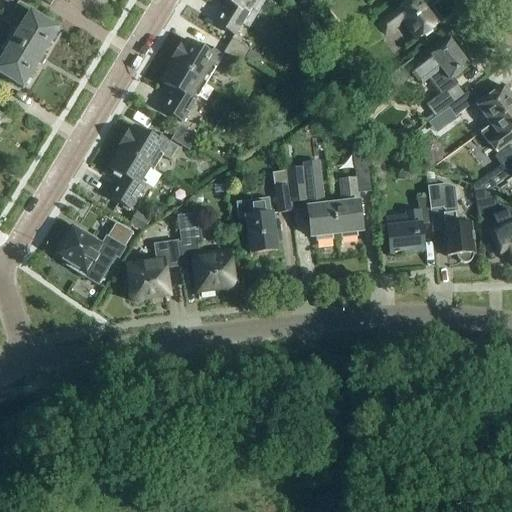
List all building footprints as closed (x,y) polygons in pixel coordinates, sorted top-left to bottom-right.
[(259,0),(216,0),(226,5),(222,10),(226,12),(216,27),(234,38),(242,26),(248,30),(265,3),(259,0)] [(378,28),(384,37),(402,23),(416,42),(437,27),(416,0),(414,0),(395,14),(396,15),(378,28)] [(0,58),(0,78),(22,91),(38,66),(41,66),(45,60),(43,58),(58,32),(31,15),(33,12),(18,3),(7,21),(21,29),(2,60),(0,58)] [(232,41),(228,48),(245,59),(249,52),(232,41)] [(175,63),(173,66),(204,85),(212,70),(214,71),(222,59),(205,48),(203,52),(187,42),(183,49),(180,48),(172,61),(175,63)] [(418,68),(411,73),(421,87),(428,82),(440,97),(454,86),(451,82),(468,69),(449,44),(431,58),(418,68)] [(245,59),(228,48),(224,55),(241,66),(245,59)] [(204,85),(173,66),(161,85),(173,92),(170,96),(173,98),(164,114),(182,125),(197,100),(195,98),(204,85)] [(393,92),(409,81),(400,70),(385,81),(393,92)] [(434,119),(438,116),(448,109),(464,98),(456,86),(454,86),(440,97),(426,107),(434,119)] [(476,108),(490,127),(511,111),(511,96),(510,98),(503,88),(476,108)] [(471,93),(464,98),(448,109),(449,110),(455,119),(478,102),(471,93)] [(449,110),(428,125),(436,136),(456,121),(455,119),(449,110)] [(511,111),(490,127),(491,128),(480,135),(494,155),(509,144),(511,145),(511,111)] [(180,128),(175,135),(193,146),(198,139),(180,128)] [(122,150),(120,152),(149,170),(149,171),(150,172),(160,157),(170,163),(178,150),(169,145),(152,135),(150,138),(135,129),(130,136),(128,134),(119,148),(122,150)] [(193,146),(175,135),(171,142),(189,153),(193,146)] [(494,159),(501,169),(511,161),(511,149),(511,148),(494,159)] [(352,150),(355,173),(368,172),(365,149),(352,150)] [(149,170),(120,152),(109,171),(120,178),(117,183),(120,185),(111,200),(129,211),(145,186),(143,185),(150,172),(149,171),(149,170)] [(473,188),(474,195),(483,194),(494,200),(504,192),(508,198),(511,194),(511,168),(505,174),(501,169),(473,188)] [(286,174),(290,205),(307,203),(308,210),(311,239),(316,239),(317,243),(332,241),(331,237),(337,236),(333,207),(324,208),(319,169),(286,173),(286,174)] [(291,214),(290,205),(286,174),(273,176),(278,216),(291,214)] [(342,206),(333,207),(337,236),(341,236),(342,240),(357,239),(356,234),(362,233),(358,204),(356,181),(340,183),(342,206)] [(460,265),(461,266),(463,266),(465,266),(466,266),(468,265),(470,264),(471,263),(472,262),(472,261),(473,260),(473,258),(473,257),(470,227),(457,228),(455,216),(452,192),(443,189),(428,191),(432,235),(444,234),(447,260),(456,259),(456,260),(456,261),(457,262),(457,263),(459,265),(460,265)] [(483,194),(474,195),(478,219),(494,216),(500,231),(491,235),(493,243),(495,250),(501,256),(507,254),(511,264),(511,209),(492,201),(494,200),(483,194)] [(280,243),(278,224),(272,224),(269,200),(236,205),(238,221),(246,220),(251,256),(254,256),(256,258),(265,257),(266,254),(276,253),(275,243),(280,243)] [(386,221),(387,231),(389,257),(393,256),(394,260),(402,259),(403,255),(423,253),(421,227),(431,226),(428,200),(417,201),(419,214),(406,215),(407,219),(386,221)] [(101,248),(72,231),(68,237),(64,239),(59,247),(59,251),(55,258),(68,265),(66,268),(83,279),(84,279),(97,287),(115,258),(118,260),(133,235),(115,225),(115,226),(117,227),(108,242),(106,240),(101,248)] [(179,234),(184,267),(194,266),(197,295),(222,291),(227,294),(232,293),(235,289),(236,284),(232,279),(229,254),(198,258),(196,245),(202,244),(200,231),(179,234)] [(164,270),(180,268),(177,244),(155,247),(157,263),(127,268),(131,293),(129,298),(130,302),(134,306),(139,306),(144,302),(168,299),(164,270)]
